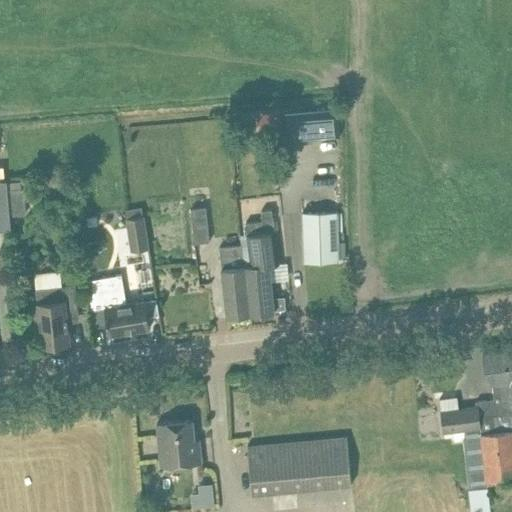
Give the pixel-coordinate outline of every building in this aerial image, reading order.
[(336,109),(284,114),(287,141),(339,136),(336,109)] [(6,178),(0,179),(0,229),(12,228),(11,214),(9,214),(7,190),(6,178)] [(23,189),(7,190),(9,214),(11,214),(25,213),(23,189)] [(190,208),(194,242),(209,241),(205,206),(190,208)] [(126,218),(131,250),(149,248),(144,215),(143,215),(141,207),(125,209),(127,218),(126,218)] [(272,209),(261,210),(263,220),(245,222),(249,258),(244,259),(250,314),(274,311),(269,264),(278,263),(275,230),(274,230),(272,209)] [(324,212),(301,212),(301,214),(302,241),(303,261),(339,260),(338,240),(337,213),(337,211),(324,212)] [(244,259),(242,246),(220,248),(227,316),(250,314),(244,259)] [(121,274),(87,279),(92,310),(95,327),(108,325),(109,334),(150,328),(145,300),(126,303),(121,274)] [(61,285),(35,288),(37,303),(42,345),(69,342),(67,317),(79,316),(75,284),(62,285),(61,285)] [(494,401),(477,403),(477,406),(478,418),(511,415),(504,348),(483,351),(487,383),(492,382),(494,401)] [(477,406),(441,411),(444,431),(444,432),(452,431),(479,427),(478,418),(477,406)] [(479,427),(452,431),(453,441),(462,440),(469,494),(471,511),(473,511),(481,511),(488,510),(488,509),(490,509),(486,482),(500,481),(511,479),(511,417),(511,415),(478,418),(479,427)] [(157,422),(159,442),(161,466),(201,462),(199,438),(194,439),(192,419),(157,422)] [(252,443),(257,494),(332,487),(331,473),(358,470),(355,434),(252,443)] [(196,506),(218,505),(217,483),(195,484),(196,506)]
